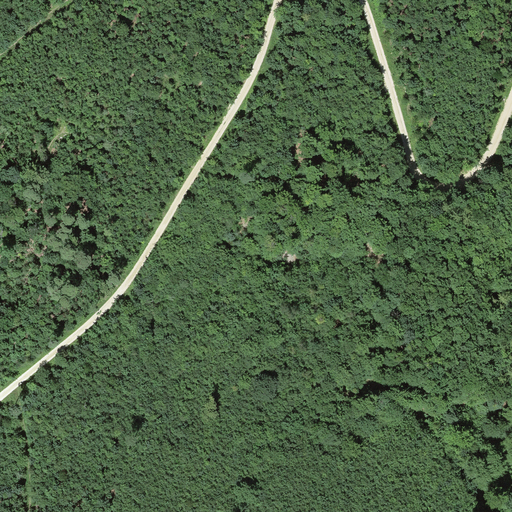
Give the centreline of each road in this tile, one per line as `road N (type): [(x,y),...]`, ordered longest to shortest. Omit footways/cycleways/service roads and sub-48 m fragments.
road 1 (track): [(278,0),(252,76),(122,292),(0,395)]
road 2 (track): [(485,511),(417,412),(400,359),(410,273),(441,189)]
road 3 (track): [(441,189),(413,172),(363,0)]
road 4 (track): [(441,189),(476,172),(511,99)]
